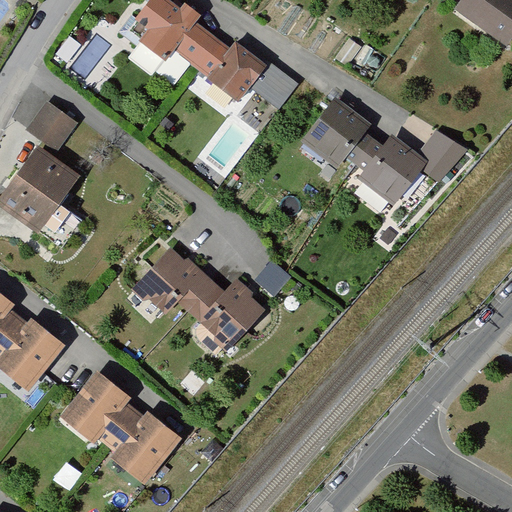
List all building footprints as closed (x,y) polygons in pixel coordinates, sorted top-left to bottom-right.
[(229,50),(225,55),(192,30),(196,25),(178,12),(175,17),(152,0),(133,27),(147,37),(136,51),(158,67),(168,54),(206,82),(202,88),(231,109),(258,71),(229,50)] [(511,40),(511,0),(464,0),(453,16),(504,52),(511,40)] [(367,132),(330,106),(298,150),(335,176),(342,166),(349,171),(369,144),(362,139),(367,132)] [(70,129),(45,111),(25,140),(49,158),(70,129)] [(432,138),(413,164),(424,171),(418,179),(436,192),(461,158),(432,138)] [(381,152),(369,144),(349,171),(360,178),(354,186),(393,214),(399,206),(418,179),(424,171),(413,164),(386,145),(381,152)] [(73,185),(33,156),(0,201),(0,218),(31,242),(73,185)] [(180,268),(166,255),(128,297),(158,324),(171,310),(183,320),(210,290),(183,265),(180,268)] [(183,320),(221,355),(258,314),(230,288),(220,299),(210,290),(183,320)] [(0,310),(0,343),(15,325),(6,318),(7,316),(0,310)] [(0,383),(21,401),(58,356),(26,330),(24,332),(15,325),(0,343),(0,383)] [(92,384),(56,429),(86,454),(92,447),(102,455),(132,419),(123,411),(124,410),(92,384)] [(106,468),(138,495),(174,450),(143,424),(141,426),(132,419),(102,455),(111,462),(106,468)]
